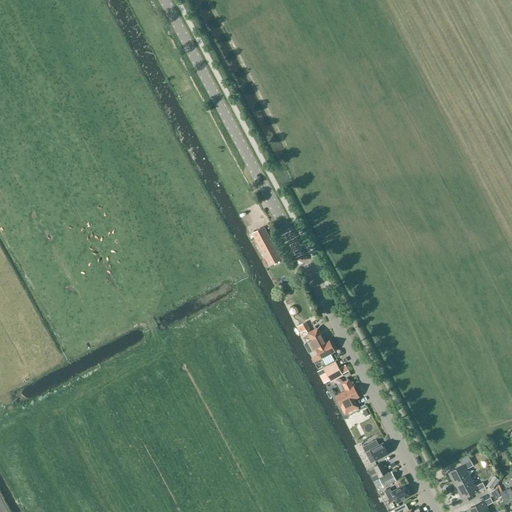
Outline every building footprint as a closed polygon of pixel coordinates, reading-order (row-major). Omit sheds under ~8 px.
[(262,227),(251,232),(258,245),(269,266),(280,260),(269,239),(262,227)] [(309,329),(306,322),(297,327),(300,334),(309,329)] [(318,328),(307,334),(311,341),(309,342),(313,350),(316,349),(321,359),(335,352),(329,341),(324,344),(317,329),(318,328)] [(341,374),(335,362),(323,368),(330,381),(341,374)] [(348,380),(342,383),(346,391),(335,397),(344,415),(359,407),(355,399),(359,397),(353,387),(352,388),(348,380)] [(361,420),(356,412),(349,415),(354,424),(361,420)] [(378,446),(375,441),(363,447),(371,463),(389,454),(383,443),(378,446)] [(456,486),(471,478),(466,470),(473,466),(471,461),(468,455),(459,460),(462,466),(449,473),(456,486)] [(489,466),(486,459),(481,462),(484,468),(489,466)] [(387,473),(382,463),(373,467),(379,478),(387,473)] [(391,472),(379,479),(384,487),(396,481),(391,472)] [(499,480),(494,476),(486,486),(492,490),(499,480)] [(471,478),(456,486),(463,499),(485,487),(482,483),(475,487),(471,478)] [(410,496),(405,485),(392,492),(390,489),(384,491),(390,502),(395,500),(397,503),(410,496)] [(511,492),(510,488),(500,493),(505,505),(511,502),(511,503),(511,492)] [(469,511),(488,511),(486,506),(493,503),(490,498),(468,510),(469,511)]
